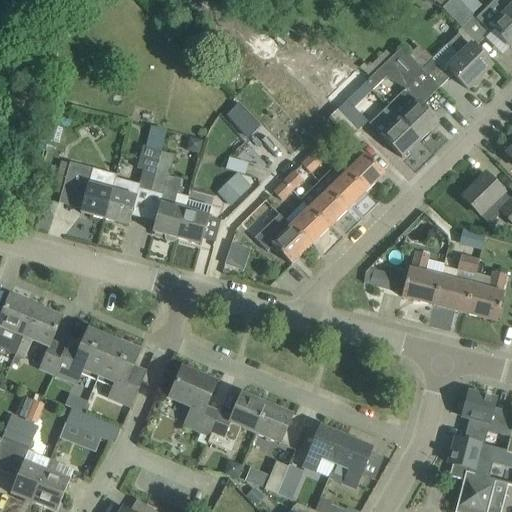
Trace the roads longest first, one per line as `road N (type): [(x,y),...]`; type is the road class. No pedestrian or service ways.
road 1 (residential): [(290,315),(511,99)]
road 2 (residential): [(167,345),(419,447)]
road 3 (residential): [(0,242),(184,289)]
road 4 (residential): [(89,511),(167,345)]
road 5 (residential): [(290,315),(445,355)]
